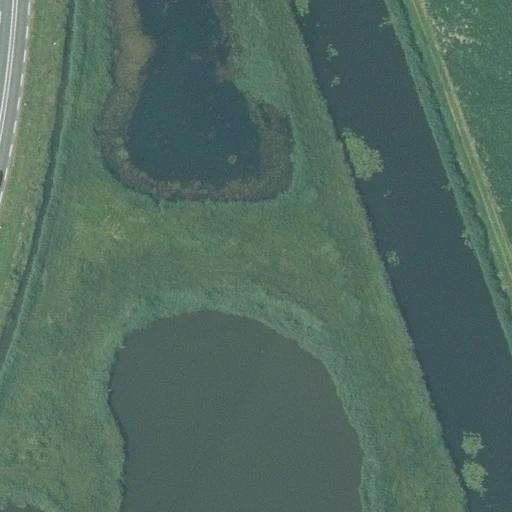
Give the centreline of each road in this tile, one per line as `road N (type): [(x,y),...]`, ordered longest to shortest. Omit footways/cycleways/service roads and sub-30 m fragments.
road 1 (track): [(511,273),(413,0)]
road 2 (primary): [(0,127),(14,0)]
